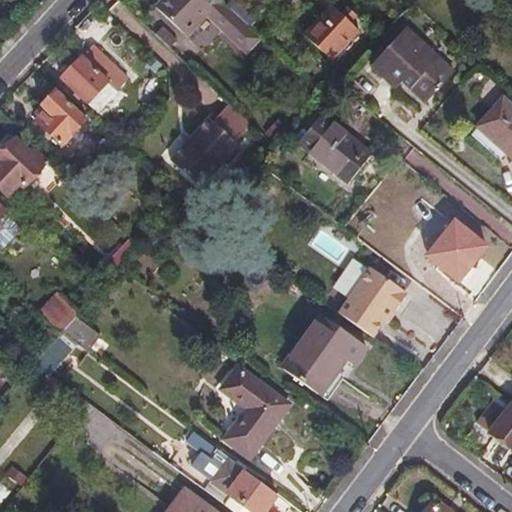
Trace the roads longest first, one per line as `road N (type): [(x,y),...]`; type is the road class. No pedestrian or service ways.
road 1 (residential): [(408,428),(511,290)]
road 2 (residential): [(408,428),(511,507)]
